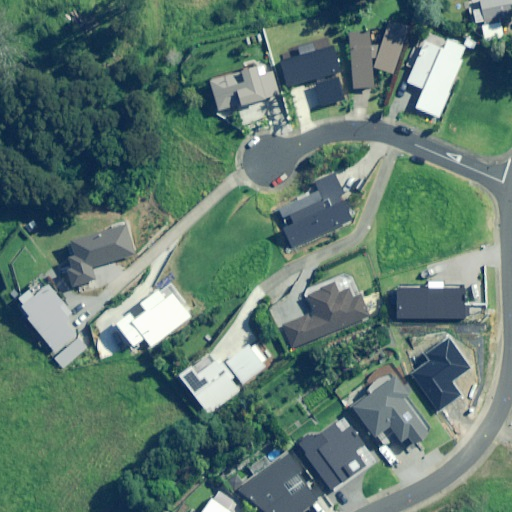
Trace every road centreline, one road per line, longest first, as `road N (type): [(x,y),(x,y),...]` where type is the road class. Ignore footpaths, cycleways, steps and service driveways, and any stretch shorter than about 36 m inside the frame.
road 1 (residential): [(272,157),(335,130),(366,129),(511,183)]
road 2 (residential): [(373,511),(449,472),(488,433),(509,381),(511,347)]
